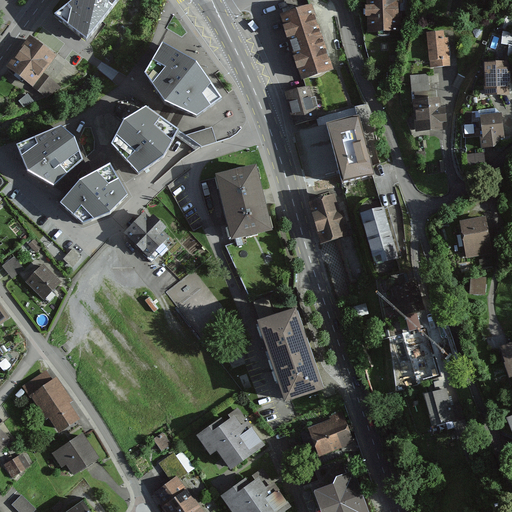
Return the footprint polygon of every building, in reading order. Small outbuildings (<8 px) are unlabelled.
[(122,0),(76,0),(54,18),(88,44),(122,0)] [(397,0),(371,0),(372,34),(399,33),(397,0)] [(314,9),(285,19),(305,80),(334,70),(314,9)] [(448,34),(429,36),(433,69),(451,67),(448,34)] [(59,60),(35,41),(10,72),(44,99),(61,90),(45,77),(59,60)] [(228,98),(202,63),(166,44),(149,74),(170,106),(201,117),(228,98)] [(508,63),(483,64),(484,98),(510,97),(509,84),(511,84),(510,74),(508,74),(508,70),(509,69),(508,63)] [(428,75),(410,76),(412,93),(430,92),(428,75)] [(312,88),(289,94),(296,127),(320,121),(312,88)] [(440,99),(413,101),(416,134),(443,131),(442,124),(447,124),(446,109),(441,109),(440,99)] [(182,128),(151,107),(129,119),(115,145),(143,174),(169,159),(182,128)] [(501,112),(481,115),(485,150),(500,149),(499,140),(504,139),(501,112)] [(65,125),(21,143),(32,173),(59,185),(89,161),(79,139),(65,125)] [(191,150),(218,143),(214,129),(188,135),(191,150)] [(316,135),(294,141),(304,175),(331,167),(334,176),(352,171),(345,150),(322,157),(316,135)] [(133,196),(114,163),(84,182),(64,202),(87,224),(115,215),(133,196)] [(259,170),(219,180),(234,244),(275,234),(259,170)] [(338,199),(313,206),(325,247),(350,240),(338,199)] [(387,212),(364,218),(378,269),(401,263),(387,212)] [(149,215),(130,234),(153,259),(173,239),(149,215)] [(486,222),(462,226),(467,256),(491,253),(486,222)] [(64,259),(74,269),(84,258),(75,248),(64,259)] [(3,266),(13,279),(26,269),(15,256),(3,266)] [(490,261),(484,265),(487,270),(493,267),(490,261)] [(47,267),(30,283),(48,301),(64,284),(47,267)] [(488,280),(473,279),(471,294),(486,296),(488,280)] [(416,285),(392,293),(401,320),(425,312),(416,285)] [(0,305),(0,324),(9,317),(0,305)] [(297,313),(257,327),(286,407),(326,393),(297,313)] [(511,345),(503,349),(511,373),(511,345)] [(50,375),(29,389),(61,436),(85,420),(60,382),(56,384),(50,375)] [(447,389),(426,395),(435,427),(464,419),(460,406),(452,408),(447,389)] [(334,422),(312,431),(322,457),(355,444),(342,414),(332,418),(334,422)] [(225,422),(202,438),(215,456),(222,452),(237,472),(269,448),(253,426),(247,431),(239,420),(229,427),(225,422)] [(0,454),(13,442),(0,429),(0,454)] [(165,433),(155,441),(163,452),(173,445),(165,433)] [(86,434),(57,454),(66,468),(71,465),(79,477),(104,460),(86,434)] [(474,442),(465,445),(468,459),(478,457),(474,442)] [(28,455),(7,467),(15,480),(36,468),(28,455)] [(341,483),(319,492),(326,511),(374,511),(359,470),(339,478),(341,483)] [(250,480),(227,498),(237,511),(246,511),(247,511),(289,511),(295,508),(279,485),(272,490),(264,479),(255,486),(250,480)] [(177,480),(155,496),(164,509),(187,494),(177,480)] [(23,494),(12,505),(19,511),(35,511),(38,509),(23,494)] [(199,511),(187,494),(164,509),(166,511),(199,511)] [(93,511),(87,503),(74,511),(93,511)]
